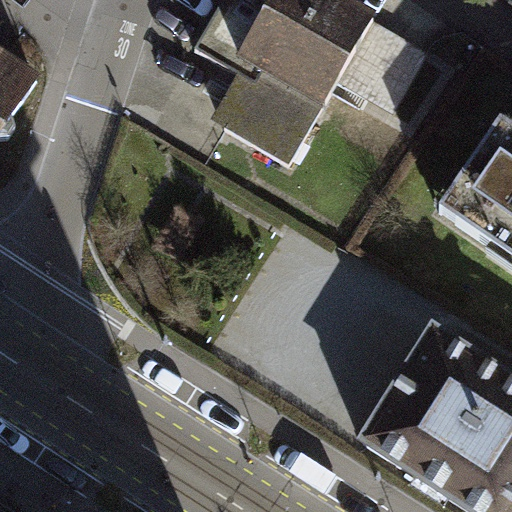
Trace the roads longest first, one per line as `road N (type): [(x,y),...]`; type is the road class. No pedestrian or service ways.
road 1 (residential): [(0,317),(55,214),(115,34)]
road 2 (secondary): [(0,351),(250,511)]
